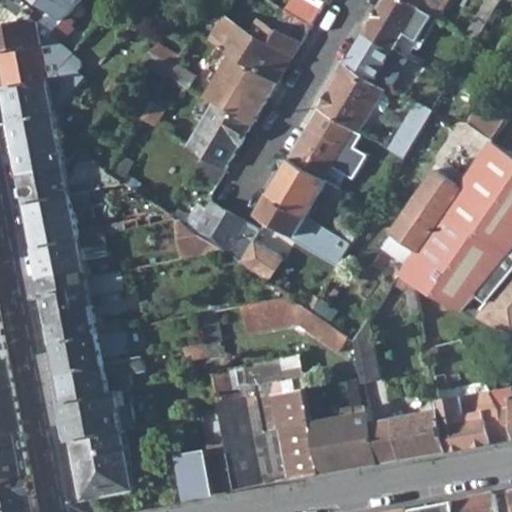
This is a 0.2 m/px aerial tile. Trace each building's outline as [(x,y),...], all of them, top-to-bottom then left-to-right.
[(43,0),(55,8),(69,18),(84,0),(43,0)] [(439,16),(411,0),(385,0),(367,31),(397,50),(407,32),(425,42),(439,16)] [(411,0),(439,16),(442,18),(452,0),(411,0)] [(473,36),(479,39),(502,0),(488,0),(468,33),(473,36)] [(59,29),(69,18),(55,8),(43,21),(57,31),(59,29)] [(312,25),(284,9),(279,19),(281,28),(280,30),(261,18),(253,30),(225,13),(210,39),(234,53),(280,81),(312,25)] [(46,44),(42,22),(33,20),(0,26),(0,43),(2,52),(46,44)] [(55,33),(46,44),(2,52),(8,87),(52,79),(78,49),(80,47),(71,40),(59,29),(57,31),(55,33)] [(410,57),(397,50),(367,31),(350,60),(380,78),(394,87),(412,58),(410,57)] [(425,42),(407,32),(397,50),(410,57),(417,46),(421,48),(425,42)] [(479,39),(473,36),(464,51),(470,53),(479,39)] [(153,49),(176,64),(182,56),(158,42),(153,49)] [(52,79),(8,87),(15,121),(59,111),(74,94),(66,88),(71,77),(84,62),(81,60),(83,54),(78,49),(52,79)] [(280,81),(234,53),(207,97),(216,102),(253,124),(280,81)] [(348,123),(361,131),(384,90),(346,67),(322,108),(348,123)] [(59,111),(15,121),(25,173),(69,165),(66,146),(94,109),(86,102),(88,98),(88,91),(81,86),(74,94),(59,111)] [(473,121),(500,133),(511,109),(484,97),(473,121)] [(145,117),(161,127),(164,122),(159,119),(166,109),(155,101),(145,117)] [(253,124),(216,102),(190,144),(228,167),(253,124)] [(396,152),(406,158),(435,111),(424,104),(416,117),(417,118),(404,138),(406,140),(404,143),(400,140),(394,151),(396,152)] [(291,159),(326,180),(347,146),(338,141),(348,123),(322,108),(291,159)] [(455,304),(464,310),(478,293),(511,252),(511,151),(495,140),(464,186),(421,247),(403,274),(415,281),(438,294),(455,304)] [(406,158),(396,152),(388,164),(399,170),(406,158)] [(71,173),(69,165),(25,173),(31,202),(105,187),(128,183),(112,172),(87,153),(76,169),(77,172),(71,173)] [(128,183),(144,194),(149,186),(127,172),(134,162),(123,154),(112,172),(128,183)] [(226,169),(203,155),(195,167),(219,182),(226,169)] [(308,216),(313,219),(316,212),(312,209),(324,191),(338,200),(344,191),(326,180),(291,159),(271,193),(308,216)] [(397,230),(421,247),(464,186),(439,169),(397,230)] [(31,202),(39,246),(107,233),(179,218),(175,215),(169,211),(98,226),(97,224),(82,227),(79,210),(95,207),(94,197),(106,195),(105,187),(31,202)] [(149,197),(155,201),(159,195),(154,191),(149,197)] [(308,216),(271,193),(259,211),(288,229),(285,234),(339,267),(348,254),(351,248),(354,244),(342,237),(313,219),(308,216)] [(179,218),(225,249),(231,253),(242,261),(250,247),(256,238),(261,230),(248,222),(213,200),(209,207),(200,201),(190,215),(181,208),(175,215),(179,218)] [(225,249),(179,218),(184,257),(225,249)] [(342,237),(354,244),(361,231),(356,228),(346,230),(342,237)] [(108,243),(107,233),(39,246),(45,276),(89,267),(87,258),(101,256),(99,246),(108,243)] [(250,247),(242,261),(253,268),(256,271),(271,249),(256,239),(250,247)] [(271,249),(256,271),(270,280),(285,258),(271,249)] [(489,302),(511,273),(511,252),(478,293),(489,302)] [(45,276),(47,284),(91,275),(89,267),(45,276)] [(120,270),(91,275),(92,283),(93,288),(113,290),(123,288),(120,270)] [(511,273),(489,302),(477,317),(511,337),(511,273)] [(438,294),(415,281),(403,274),(392,292),(405,299),(408,292),(413,313),(422,312),(420,300),(438,294)] [(47,284),(48,291),(75,286),(92,283),(91,275),(47,284)] [(92,283),(75,286),(80,309),(97,306),(93,288),(92,283)] [(75,286),(48,291),(58,342),(103,333),(97,306),(80,309),(75,286)] [(311,290),(303,303),(313,310),(321,297),(311,290)] [(392,292),(374,324),(386,332),(405,299),(392,292)] [(300,321),(342,349),(351,335),(313,310),(303,303),(292,295),(244,304),(249,331),(300,321)] [(0,357),(9,356),(0,310),(0,357)] [(215,372),(235,368),(232,357),(226,358),(217,310),(205,312),(211,343),(213,356),(215,372)] [(384,379),(374,324),(363,342),(359,348),(366,382),(384,379)] [(58,342),(64,372),(109,363),(108,356),(130,352),(126,328),(103,333),(58,342)] [(190,359),(213,356),(211,343),(188,347),(190,359)] [(229,446),(237,490),(324,474),(312,409),(309,389),(302,354),(235,368),(215,372),(229,446)] [(64,372),(70,402),(123,391),(135,388),(131,373),(148,370),(145,355),(109,363),(64,372)] [(9,356),(0,357),(0,390),(15,387),(9,356)] [(348,380),(353,408),(363,406),(357,378),(348,380)] [(0,390),(0,436),(24,432),(15,387),(0,390)] [(500,408),(505,440),(511,438),(511,387),(490,391),(492,393),(500,408)] [(309,389),(312,409),(321,407),(317,388),(309,389)] [(126,407),(123,391),(70,402),(77,439),(126,428),(134,427),(130,407),(126,407)] [(439,399),(449,450),(505,440),(500,408),(492,393),(462,399),(461,397),(439,399)] [(449,450),(439,399),(396,408),(398,419),(374,424),(381,463),(449,450)] [(323,419),(321,407),(312,409),(324,474),(381,463),(374,424),(372,410),(323,419)] [(138,488),(126,428),(77,439),(89,498),(138,488)] [(0,479),(32,473),(24,432),(0,436),(0,479)] [(237,490),(229,446),(209,448),(217,494),(237,490)] [(185,453),(193,498),(217,494),(209,448),(185,453)] [(0,506),(23,502),(38,511),(39,510),(32,473),(0,479),(0,506)] [(457,500),(459,511),(498,511),(495,493),(457,500)] [(459,511),(457,500),(414,508),(414,511),(459,511)] [(0,511),(37,511),(38,511),(23,502),(0,506),(0,511)]
